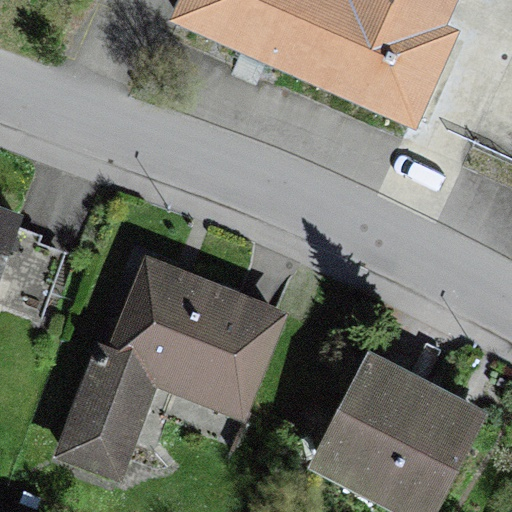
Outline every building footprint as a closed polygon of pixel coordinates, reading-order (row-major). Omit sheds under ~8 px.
[(418,0),(414,10),(390,0),(198,0),(184,35),(435,140),(474,46),(460,40),(477,0),(418,0)] [(418,0),(390,0),(414,10),(418,0)] [(0,333),(40,224),(0,209),(0,333)] [(303,318),(143,260),(68,464),(134,488),(168,395),(263,430),(303,318)] [(458,511),(505,415),(378,355),(324,469),(415,511),(458,511)]
